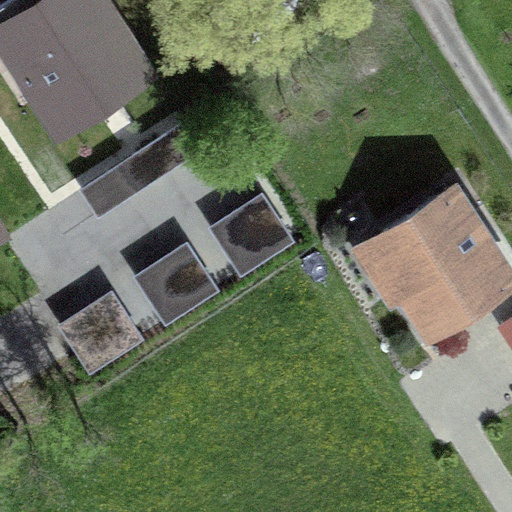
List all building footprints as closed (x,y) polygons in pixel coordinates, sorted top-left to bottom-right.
[(147,68),(102,0),(40,0),(0,26),(0,35),(59,126),(147,68)] [(181,121),(131,154),(147,177),(196,145),(181,121)] [(452,184),(371,236),(430,327),(511,274),(452,184)] [(289,229),(263,190),(212,224),(237,263),(289,229)] [(216,276),(191,238),(138,272),(163,311),(216,276)] [(138,327),(113,288),(55,326),(80,365),(138,327)] [(511,321),(503,327),(511,340),(511,321)]
